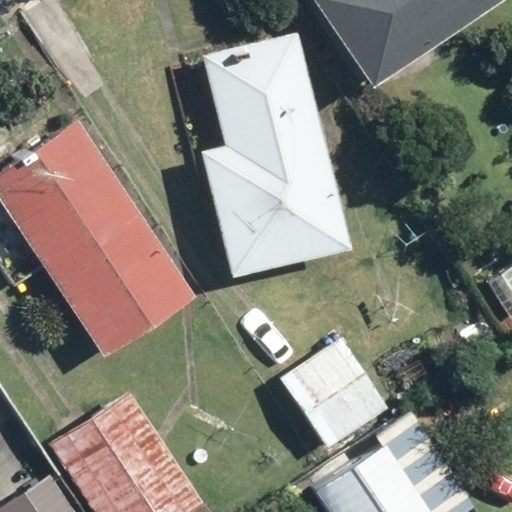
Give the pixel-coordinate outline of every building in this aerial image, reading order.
[(487,0),(287,0),(343,90),(487,0)] [(326,256),(285,36),(184,55),(202,152),(182,156),(206,282),(263,271),(268,298),(310,290),(304,260),(326,256)] [(170,300),(54,123),(0,158),(0,276),(5,284),(26,271),(83,358),(170,300)] [(511,260),(476,283),(501,325),(511,318),(511,260)] [(335,339),(268,382),(313,451),(380,407),(335,339)] [(180,511),(190,505),(114,389),(31,443),(76,511),(180,511)] [(463,511),(466,510),(400,414),(291,490),(306,511),(463,511)] [(54,511),(31,477),(0,497),(0,511),(54,511)]
